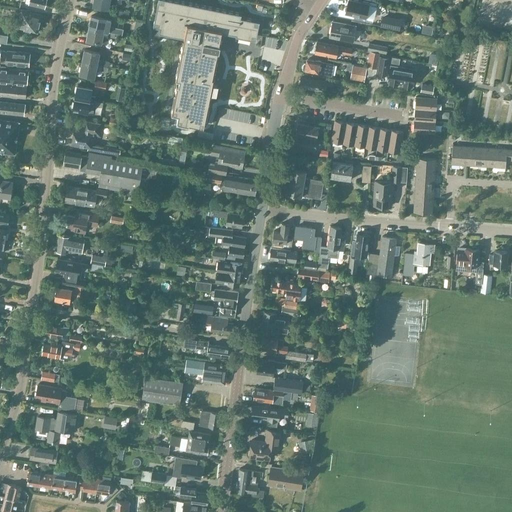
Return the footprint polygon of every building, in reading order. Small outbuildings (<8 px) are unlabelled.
[(108,9),(109,0),(94,0),(94,6),(108,9)] [(242,13),(174,0),(158,0),(153,26),(160,27),(159,32),(186,38),(185,43),(183,43),(176,78),(180,79),(179,84),(178,84),(172,113),(179,114),(177,122),(190,124),(190,123),(204,126),(210,97),(208,96),(210,86),(212,86),(214,77),(213,77),(218,50),(217,50),(218,44),(219,45),(222,31),(236,34),(236,36),(250,39),(254,21),(260,22),(260,21),(241,17),(242,13)] [(366,18),(369,4),(350,0),(348,0),(348,6),(346,7),(345,10),(346,12),(346,14),(366,18)] [(38,33),(42,15),(22,10),(18,27),(38,33)] [(110,20),(92,16),(89,28),(104,31),(108,32),(108,31),(116,33),(121,34),(122,28),(109,26),(110,20)] [(382,17),(380,26),(399,30),(401,21),(382,17)] [(353,41),(356,26),(333,21),(330,37),(353,41)] [(456,24),(448,29),(451,36),(460,32),(456,24)] [(108,32),(104,31),(89,28),(87,40),(102,43),(101,43),(107,44),(109,38),(107,37),(107,36),(117,38),(118,33),(116,33),(108,31),(108,32)] [(335,45),(317,42),(315,53),(329,56),(329,57),(336,58),(337,53),(351,55),(353,48),(336,45),(335,45)] [(135,52),(136,46),(126,43),(124,50),(135,52)] [(369,44),(368,50),(386,53),(387,47),(369,44)] [(8,51),(1,51),(1,50),(0,49),(0,63),(0,62),(7,63),(7,64),(29,66),(31,53),(8,51)] [(109,67),(110,62),(103,61),(98,60),(99,53),(85,50),(82,62),(109,67)] [(431,54),(430,63),(437,64),(439,55),(431,54)] [(380,57),(377,73),(386,75),(389,58),(380,57)] [(304,64),(303,68),(304,69),(306,70),(305,71),(332,76),(334,63),(316,60),(315,61),(308,59),(307,63),(305,64),(304,64)] [(108,72),(109,67),(82,62),(80,74),(95,77),(96,70),(101,71),(101,70),(108,72)] [(353,65),(351,79),(364,81),(367,67),(353,65)] [(391,65),(388,83),(414,87),(417,69),(391,65)] [(28,74),(29,71),(9,69),(9,67),(0,66),(0,81),(27,84),(28,81),(29,82),(30,81),(31,75),(30,74),(28,74)] [(338,96),(339,90),(332,89),(333,86),(326,85),(327,82),(301,77),(299,87),(325,92),(325,94),(338,96)] [(105,90),(106,83),(96,81),(94,88),(105,90)] [(0,95),(26,98),(27,86),(0,83),(0,95)] [(422,84),(421,92),(432,94),(434,86),(422,84)] [(75,97),(104,103),(105,97),(91,95),(92,88),(78,85),(75,97)] [(103,107),(104,103),(75,97),(73,109),(87,112),(87,114),(93,115),(95,106),(103,107)] [(415,108),(436,110),(437,98),(416,97),(415,108)] [(0,112),(24,115),(25,104),(0,101),(0,112)] [(436,121),(436,110),(415,108),(414,120),(436,121)] [(0,136),(17,139),(19,123),(0,120),(0,136)] [(343,143),(347,122),(335,120),(332,142),(343,143)] [(435,133),(436,121),(414,120),(413,131),(435,133)] [(100,135),(102,123),(88,121),(87,126),(80,125),(79,129),(75,129),(72,144),(89,147),(88,151),(119,156),(120,149),(116,148),(116,147),(107,145),(104,147),(92,144),(94,134),(100,135)] [(354,145),(358,124),(347,122),(343,143),(354,145)] [(296,135),(317,139),(319,127),(298,124),(296,135)] [(366,147),(369,126),(358,124),(354,145),(366,147)] [(377,149),(380,128),(369,126),(366,147),(377,149)] [(388,151),(392,130),(380,128),(377,149),(388,151)] [(392,130),(388,151),(400,153),(403,132),(392,130)] [(198,131),(197,137),(212,140),(214,134),(212,133),(198,131)] [(315,151),(317,139),(296,135),(294,147),(315,151)] [(0,152),(15,155),(17,139),(0,136),(0,152)] [(242,167),(245,154),(240,153),(241,150),(221,146),(213,145),(211,155),(219,157),(218,163),(214,165),(211,165),(209,172),(210,172),(225,175),(227,164),(242,167)] [(466,165),(468,146),(453,145),(451,164),(466,165)] [(481,166),(482,147),(468,146),(466,165),(481,166)] [(495,167),(497,148),(482,147),(481,166),(495,167)] [(510,160),(511,149),(497,148),(495,167),(506,168),(506,160),(510,160)] [(88,156),(82,155),(82,154),(66,151),(64,166),(81,168),(80,170),(101,174),(100,183),(109,184),(108,188),(133,192),(147,195),(151,166),(150,166),(143,164),(111,158),(111,156),(89,152),(88,156)] [(417,171),(435,173),(436,159),(417,158),(417,171)] [(351,180),(353,164),(333,161),(331,177),(351,180)] [(370,182),(371,166),(363,165),(362,182),(370,182)] [(393,166),(392,181),(398,181),(400,181),(406,182),(407,167),(401,167),(393,166)] [(318,180),(310,179),(305,177),(306,171),(290,168),(288,181),(317,186),(318,180)] [(434,186),(435,173),(417,171),(416,185),(434,186)] [(257,180),(225,175),(210,172),(208,182),(221,184),(221,183),(225,184),(224,191),(255,196),(257,180)] [(0,173),(0,200),(1,196),(10,198),(13,182),(0,179),(0,176),(1,173),(0,173)] [(317,186),(288,181),(286,193),(295,195),(295,197),(300,198),(300,196),(313,198),(314,191),(322,193),(324,181),(318,180),(317,186)] [(392,205),(393,184),(375,183),(373,203),(392,205)] [(433,199),(434,186),(416,185),(415,198),(433,199)] [(97,190),(74,186),(74,190),(67,189),(65,202),(95,207),(97,195),(107,197),(108,191),(98,189),(97,190)] [(432,213),(433,199),(415,198),(414,212),(432,213)] [(189,204),(187,212),(203,214),(204,207),(189,204)] [(208,207),(207,214),(213,215),(228,217),(227,224),(242,226),(244,214),(228,212),(229,211),(214,209),(214,208),(208,207)] [(97,226),(99,213),(77,209),(76,215),(69,214),(66,230),(85,233),(87,224),(97,226)] [(8,223),(10,214),(0,212),(0,224),(4,225),(4,223),(8,223)] [(111,215),(110,221),(123,224),(124,217),(111,215)] [(288,234),(289,225),(282,223),(281,232),(274,231),(272,246),(292,248),(293,239),(290,239),(290,234),(288,234)] [(223,244),(230,245),(245,247),(246,237),(233,236),(234,230),(203,225),(201,234),(210,235),(216,236),(215,243),(223,244)] [(296,226),(294,239),(304,240),(303,247),(315,249),(314,250),(314,251),(320,252),(321,246),(322,237),(314,236),(315,228),(296,226)] [(343,250),(344,242),(345,236),(341,235),(342,228),(331,226),(328,246),(321,246),(318,267),(328,268),(329,264),(330,257),(337,258),(338,249),(343,250)] [(352,245),(350,257),(359,258),(359,255),(367,256),(370,235),(369,235),(357,233),(356,246),(352,245)] [(59,234),(56,250),(68,252),(68,248),(82,251),(85,240),(85,239),(83,239),(59,234)] [(397,238),(382,236),(378,265),(368,264),(367,273),(372,274),(371,280),(378,281),(379,275),(392,276),(395,256),(399,256),(400,247),(396,247),(397,238)] [(434,252),(434,244),(418,243),(417,254),(406,253),(404,274),(413,275),(414,262),(429,264),(430,252),(434,252)] [(229,255),(243,257),(245,247),(230,245),(229,255)] [(456,270),(477,271),(483,272),(484,261),(478,261),(479,249),(477,249),(476,247),(473,247),(471,249),(466,248),(466,249),(458,249),(456,270)] [(296,262),(297,251),(272,248),(270,259),(285,261),(296,262)] [(506,265),(508,251),(495,250),(495,255),(490,254),(489,263),(492,264),(506,265)] [(159,261),(160,260),(161,253),(147,251),(146,259),(159,261)] [(225,259),(226,253),(214,251),(213,257),(225,259)] [(104,266),(106,257),(93,254),(91,263),(104,266)] [(350,257),(349,271),(357,272),(359,258),(350,257)] [(58,259),(56,271),(70,273),(68,283),(75,284),(82,286),(83,286),(85,279),(81,278),(83,269),(88,270),(89,264),(58,259)] [(317,270),(318,262),(305,260),(304,268),(317,270)] [(241,275),(242,264),(231,262),(219,261),(217,271),(241,275)] [(185,276),(186,268),(178,266),(176,275),(177,275),(176,278),(179,278),(180,276),(185,276)] [(334,273),(335,273),(299,268),(298,276),(310,278),(310,280),(333,283),(334,279),(334,273)] [(239,286),(241,275),(217,271),(215,282),(227,284),(239,286)] [(482,281),(481,292),(490,293),(491,285),(487,284),(488,275),(483,274),(482,281)] [(299,299),(301,286),(300,286),(301,282),(274,278),(272,290),(287,292),(286,298),(299,299)] [(211,291),(211,290),(212,283),(197,281),(196,289),(211,291)] [(81,291),(74,290),(57,287),(55,300),(70,302),(71,295),(80,297),(81,291)] [(235,316),(239,292),(215,289),(214,299),(222,300),(220,314),(235,316)] [(135,309),(137,297),(115,293),(115,291),(108,290),(106,300),(118,302),(117,308),(129,310),(129,308),(135,309)] [(322,302),(321,305),(324,308),(328,309),(331,307),(331,303),(329,300),(325,299),(322,302)] [(296,308),(297,302),(285,300),(284,307),(296,308)] [(169,301),(159,305),(161,310),(171,306),(169,301)] [(171,313),(177,314),(176,318),(183,319),(186,304),(173,302),(171,313)] [(194,304),(193,311),(213,314),(214,306),(194,304)] [(299,316),(300,310),(282,307),(281,313),(299,316)] [(288,333),(290,319),(276,317),(276,314),(264,312),(261,332),(273,334),(274,331),(288,333)] [(232,334),(234,324),(228,323),(228,318),(208,315),(206,324),(211,325),(211,331),(232,334)] [(63,328),(47,325),(46,335),(62,337),(61,339),(67,340),(68,334),(69,334),(70,327),(64,326),(63,328)] [(71,334),(70,340),(81,342),(82,336),(71,334)] [(287,353),(287,350),(288,346),(283,346),(284,339),(278,339),(261,336),(259,349),(276,351),(287,353)] [(229,358),(230,348),(209,344),(209,342),(198,340),(196,348),(208,350),(207,354),(229,358)] [(45,343),(43,353),(52,355),(51,356),(60,358),(61,353),(72,355),(73,349),(79,350),(80,344),(62,341),(62,344),(57,344),(57,342),(54,342),(53,345),(45,343)] [(287,350),(287,353),(286,358),(306,361),(306,360),(313,361),(314,354),(307,353),(287,350)] [(225,385),(228,365),(206,362),(187,359),(185,372),(203,375),(202,381),(202,382),(214,383),(225,385)] [(275,361),(275,360),(268,360),(268,361),(259,360),(257,372),(273,374),(274,367),(286,368),(287,363),(275,361)] [(313,364),(308,372),(314,376),(319,368),(313,364)] [(41,379),(54,382),(56,374),(43,371),(41,379)] [(183,381),(151,377),(145,376),(143,398),(180,403),(183,381)] [(284,390),(292,391),(293,391),(297,392),(302,392),(304,381),(275,377),(274,389),(284,390)] [(75,411),(77,398),(67,396),(67,391),(49,387),(35,385),(32,399),(46,402),(59,404),(58,408),(75,411)] [(291,396),(292,391),(284,390),(274,389),(273,390),(255,388),(254,400),(282,403),(283,398),(291,399),(291,396)] [(313,396),(310,411),(319,412),(322,397),(313,396)] [(143,402),(141,416),(147,417),(150,403),(143,402)] [(271,409),(268,409),(268,408),(253,406),(252,416),(261,418),(261,419),(267,419),(267,425),(277,426),(277,421),(279,421),(279,419),(279,415),(288,416),(289,409),(274,408),(271,407),(271,409)] [(219,429),(219,427),(221,414),(206,411),(202,410),(199,425),(209,427),(219,429)] [(38,416),(36,429),(38,429),(37,434),(48,436),(47,441),(59,443),(61,430),(74,432),(77,414),(58,411),(57,419),(55,419),(54,417),(51,418),(38,416)] [(194,429),(195,422),(182,420),(183,418),(169,415),(167,424),(194,429)] [(105,417),(104,426),(115,428),(117,419),(105,417)] [(252,440),(250,457),(271,459),(272,449),(278,450),(280,432),(267,430),(266,442),(252,440)] [(209,447),(211,434),(190,431),(189,438),(182,437),(171,435),(169,444),(181,446),(180,450),(208,454),(210,452),(211,449),(209,447)] [(309,439),(304,440),(307,451),(311,451),(311,450),(313,438),(308,439),(309,439)] [(169,454),(170,447),(156,445),(155,451),(169,454)] [(49,466),(50,462),(56,463),(58,451),(32,447),(30,459),(39,460),(39,464),(49,466)] [(511,454),(508,454),(501,504),(511,505),(511,454)] [(176,456),(173,475),(181,476),(181,475),(201,478),(203,467),(197,466),(198,460),(176,456)] [(301,489),(303,471),(272,466),(269,484),(301,489)] [(240,469),(238,480),(237,491),(252,493),(252,496),(263,498),(264,491),(257,490),(258,483),(252,482),(254,470),(240,469)] [(143,470),(141,480),(151,481),(152,480),(153,472),(143,470)] [(40,485),(42,473),(30,471),(28,483),(40,485)] [(165,482),(167,474),(153,472),(152,480),(165,482)] [(52,487),(54,474),(42,473),(40,485),(52,487)] [(80,489),(82,474),(78,473),(78,478),(65,476),(63,489),(76,491),(76,488),(80,489)] [(63,489),(65,476),(54,474),(52,487),(63,489)] [(97,492),(99,479),(85,477),(85,475),(82,474),(80,489),(83,489),(97,492)] [(99,479),(97,492),(110,494),(112,481),(99,479)] [(5,498),(18,501),(22,487),(8,484),(5,498)] [(165,484),(165,488),(177,490),(176,494),(180,495),(181,486),(165,484)] [(181,486),(180,495),(192,496),(191,503),(207,504),(209,494),(196,492),(197,488),(181,486)] [(10,511),(15,511),(18,501),(5,498),(2,510),(10,511)] [(115,511),(128,511),(130,501),(117,500),(115,511)] [(206,511),(207,504),(191,503),(185,502),(183,511),(206,511)]
